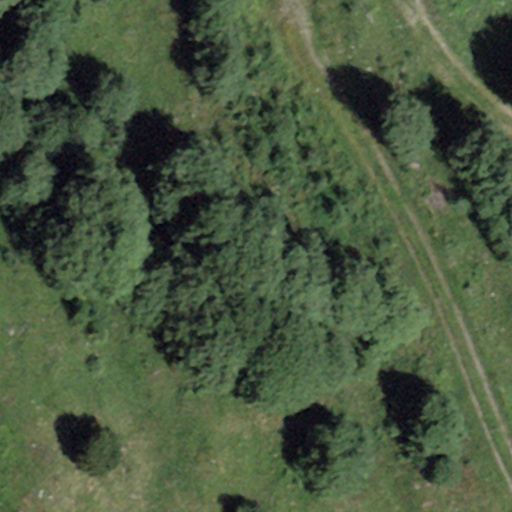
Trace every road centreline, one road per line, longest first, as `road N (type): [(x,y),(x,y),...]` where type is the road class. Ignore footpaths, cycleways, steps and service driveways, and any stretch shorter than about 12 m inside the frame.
road 1 (track): [(511,476),(387,209),(302,80),(290,43),(303,0)]
road 2 (track): [(383,0),(464,102),(511,135)]
